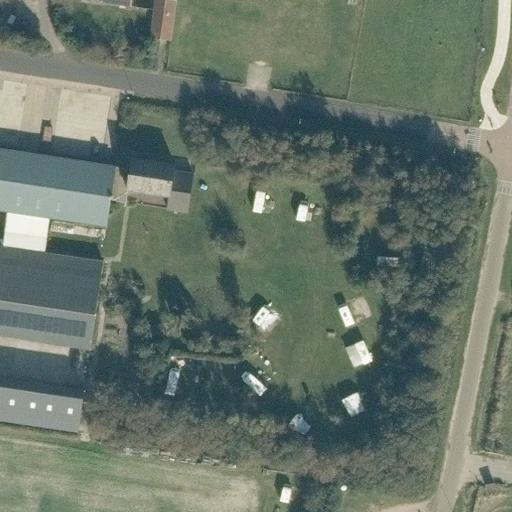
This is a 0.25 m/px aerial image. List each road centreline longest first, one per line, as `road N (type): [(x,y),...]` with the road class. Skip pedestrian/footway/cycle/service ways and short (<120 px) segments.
road 1 (unclassified): [(0,61),(511,147)]
road 2 (unclassified): [(444,511),(511,160)]
